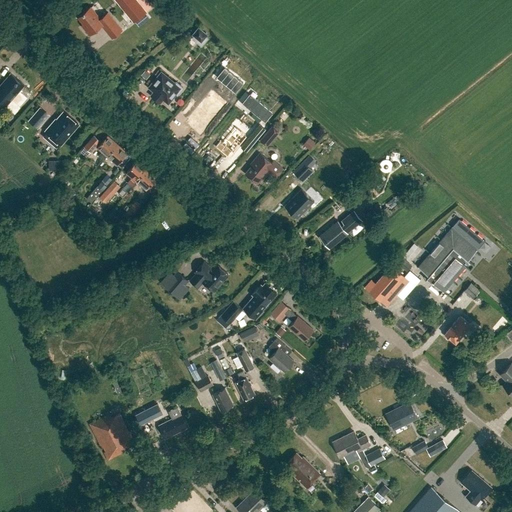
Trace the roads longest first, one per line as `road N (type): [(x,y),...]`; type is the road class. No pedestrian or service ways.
road 1 (unclassified): [(346,355),(340,314),(323,289),(0,12)]
road 2 (unclassified): [(95,511),(314,403),(346,355)]
road 3 (unclassified): [(511,450),(427,377),(346,355)]
